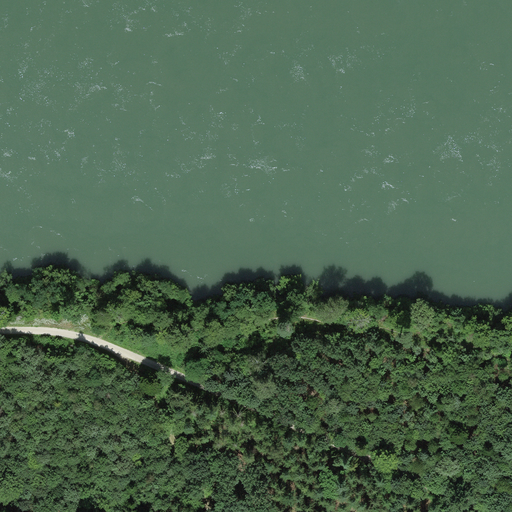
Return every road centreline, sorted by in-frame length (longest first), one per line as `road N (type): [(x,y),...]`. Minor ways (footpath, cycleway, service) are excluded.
road 1 (track): [(120,350),(488,511)]
road 2 (track): [(209,511),(120,350)]
road 3 (track): [(0,330),(56,330),(120,350)]
